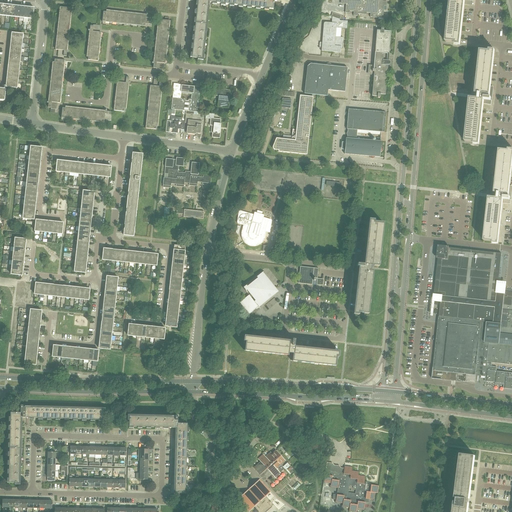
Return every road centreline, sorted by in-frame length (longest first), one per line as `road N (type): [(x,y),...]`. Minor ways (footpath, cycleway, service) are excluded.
road 1 (residential): [(32,493),(34,435),(162,438),(160,496),(41,493)]
road 2 (tertiary): [(411,206),(428,0)]
road 3 (tertiary): [(418,0),(400,201)]
road 4 (secondary): [(193,392),(388,401)]
road 5 (secondary): [(194,382),(0,378)]
road 6 (secondary): [(0,388),(193,392)]
road 7 (secondary): [(384,391),(194,382)]
road 8 (residential): [(128,320),(161,324),(169,251),(111,242)]
road 9 (residential): [(64,218),(40,215),(46,151),(121,158)]
road 10 (residential): [(285,334),(343,340),(350,267)]
road 11 (residential): [(194,382),(209,252)]
road 12 (residential): [(32,124),(45,0)]
road 13 (secondary): [(388,401),(511,417)]
